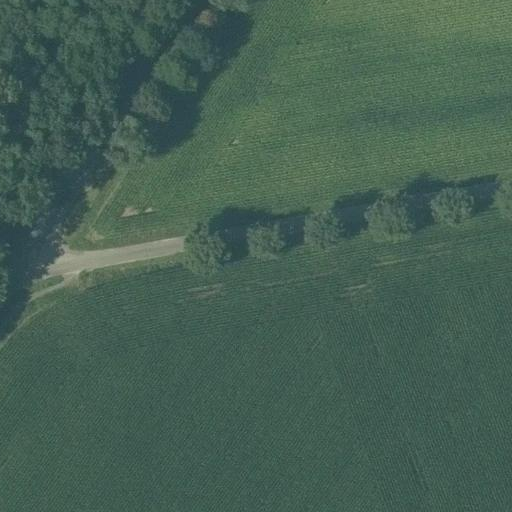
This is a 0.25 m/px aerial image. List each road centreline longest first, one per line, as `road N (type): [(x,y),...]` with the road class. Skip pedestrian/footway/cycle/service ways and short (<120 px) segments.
road 1 (unclassified): [(28,253),(71,264),(511,188)]
road 2 (unclassified): [(28,253),(192,0)]
